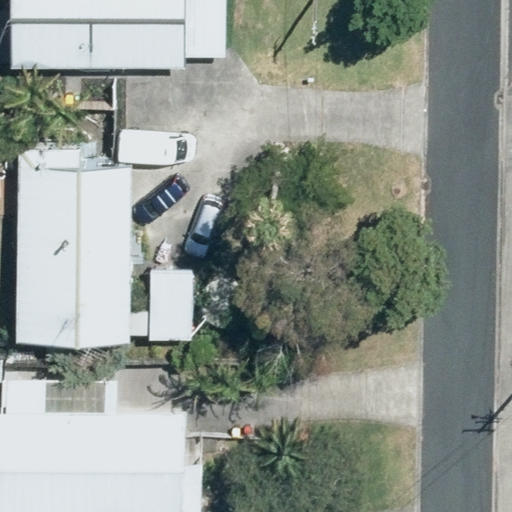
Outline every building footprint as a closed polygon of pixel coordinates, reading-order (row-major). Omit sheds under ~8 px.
[(15,0),(16,59),(190,59),(190,51),(230,51),(230,0),(15,0)] [(84,160),(84,140),(24,139),(24,330),(135,331),(134,159),(84,160)] [(154,264),(154,332),(195,332),(197,265),(154,264)] [(71,332),(42,333),(42,359),(71,359),(71,332)] [(0,378),(4,379),(3,506),(131,507),(131,511),(205,511),(205,461),(188,460),(189,407),(119,406),(120,375),(4,373),(4,356),(0,356),(0,378)]
